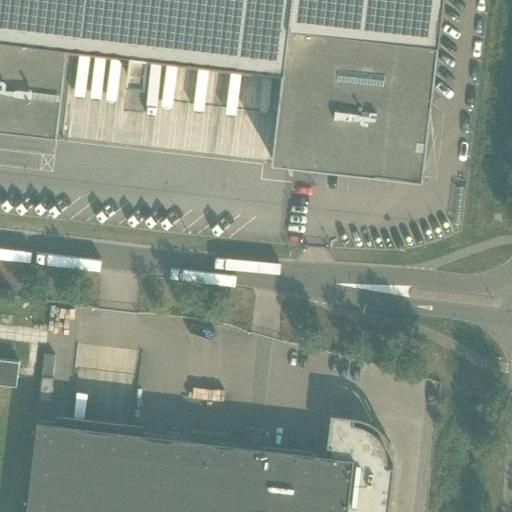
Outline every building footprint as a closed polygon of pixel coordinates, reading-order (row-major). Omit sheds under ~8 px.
[(0,0),(0,129),(56,136),(68,40),(129,47),(125,76),(146,78),(149,49),(283,65),(272,161),(403,177),(405,176),(421,177),(423,162),(424,160),(442,0),(0,0)] [(52,376),(55,355),(44,354),(41,375),(52,376)] [(0,359),(0,384),(16,387),(19,362),(0,359)] [(41,377),(39,401),(51,402),(53,378),(41,377)] [(25,511),(388,511),(394,467),(387,466),(387,456),(384,447),(379,438),(372,431),(363,427),(354,424),(354,417),(330,414),(327,447),(330,447),(330,455),(36,421),(25,511)] [(0,416),(0,511),(25,511),(36,421),(0,416)] [(246,428),(244,441),(261,443),(262,430),(246,428)]
